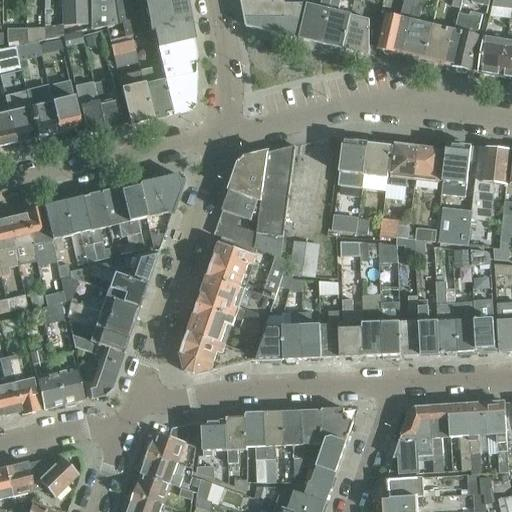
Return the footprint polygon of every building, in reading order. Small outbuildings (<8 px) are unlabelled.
[(85,0),(61,0),(62,25),(62,26),(86,25),(85,0)] [(90,31),(105,28),(119,26),(114,0),(90,0),(90,30),(90,31)] [(152,32),(156,48),(192,40),(184,0),(114,0),(119,26),(105,28),(109,42),(152,32)] [(298,41),(320,46),(331,0),(321,0),(319,8),(306,5),(298,41)] [(331,0),(320,46),(340,51),(348,16),(348,15),(338,13),(340,0),(331,0)] [(386,15),(386,17),(378,51),(380,51),(384,56),(386,56),(391,54),(401,56),(412,8),(414,0),(403,0),(402,6),(399,17),(386,15)] [(461,9),(462,0),(453,0),(451,7),(461,9)] [(511,8),(511,0),(493,0),(492,7),(511,8)] [(303,2),(241,2),(245,23),(247,23),(250,27),(250,29),(294,40),(303,2)] [(424,61),(432,25),(418,22),(421,10),(412,8),(401,56),(410,58),(413,61),(419,62),(422,61),(424,61)] [(447,67),(455,68),(454,72),(465,74),(466,71),(470,72),(478,36),(476,35),(481,15),(470,12),(469,16),(460,14),(456,31),(447,67)] [(368,21),(353,17),(348,16),(340,51),(368,58),(368,21)] [(63,36),(62,31),(62,26),(62,25),(43,28),(44,41),(63,37),(63,36)] [(432,25),(424,61),(425,62),(427,64),(433,66),(437,64),(447,67),(456,31),(432,25)] [(43,28),(25,29),(26,45),(44,41),(43,28)] [(8,49),(15,48),(19,47),(26,45),(25,29),(6,30),(6,39),(8,49)] [(83,44),(80,32),(63,36),(63,37),(65,48),(83,44)] [(100,45),(97,35),(84,38),(86,49),(100,45)] [(501,77),(506,43),(484,39),(479,72),(480,73),(482,75),(488,77),(491,75),(501,77)] [(163,81),(171,114),(171,113),(172,115),(188,111),(189,112),(193,106),(195,56),(192,40),(156,48),(163,81)] [(60,42),(45,45),(39,46),(41,56),(46,55),(45,53),(62,49),(60,42)] [(131,42),(110,47),(113,57),(134,52),(131,42)] [(511,43),(506,43),(501,77),(510,78),(511,81),(511,80),(511,43)] [(17,60),(15,48),(8,49),(0,50),(0,57),(1,64),(17,60)] [(118,78),(128,123),(136,122),(136,123),(150,120),(142,86),(143,86),(140,73),(118,78)] [(121,127),(121,125),(115,98),(110,80),(93,84),(103,131),(121,127)] [(163,81),(143,86),(142,86),(150,120),(165,117),(164,115),(171,114),(163,81)] [(50,103),(57,134),(68,132),(67,130),(78,127),(68,82),(46,87),(50,103)] [(74,87),(79,107),(85,135),(103,131),(93,84),(93,83),(74,87)] [(7,113),(15,144),(22,142),(24,139),(36,137),(29,109),(25,93),(4,98),(7,113)] [(29,109),(36,137),(46,134),(49,136),(57,134),(50,103),(29,109)] [(0,115),(0,144),(0,145),(3,147),(15,144),(7,113),(0,115)] [(361,189),(363,177),(367,144),(355,143),(355,141),(347,140),(347,142),(343,141),(339,174),(353,175),(351,187),(361,189)] [(386,180),(390,147),(387,146),(387,144),(378,143),(378,145),(367,144),(363,177),(386,180)] [(411,179),(415,179),(419,148),(406,147),(405,145),(400,144),(397,146),(395,146),(391,176),(395,177),(394,185),(410,187),(411,179)] [(465,199),(471,147),(447,144),(441,196),(465,199)] [(283,238),(295,148),(295,147),(268,153),(255,250),(276,257),(281,258),(283,238)] [(438,182),(442,151),(438,151),(437,148),(432,148),(430,150),(419,148),(415,179),(438,182)] [(478,148),(472,212),(471,220),(490,222),(494,186),(505,187),(510,151),(478,148)] [(214,235),(221,238),(255,250),(268,153),(245,158),(244,158),(239,163),(239,164),(214,235)] [(139,184),(147,217),(168,215),(170,216),(182,181),(183,181),(178,175),(177,176),(139,184)] [(119,192),(131,246),(133,253),(142,251),(135,220),(147,217),(139,184),(123,188),(123,191),(119,192)] [(99,194),(107,228),(116,225),(120,239),(125,238),(126,245),(117,247),(119,256),(133,253),(131,246),(119,192),(115,193),(114,190),(99,194)] [(81,201),(93,254),(95,262),(110,258),(108,249),(103,250),(102,244),(100,244),(96,230),(107,228),(99,194),(85,197),(85,199),(81,201)] [(76,199),(61,203),(68,237),(78,234),(82,248),(86,247),(88,255),(84,256),(85,264),(95,262),(93,254),(81,201),(77,201),(76,199)] [(511,202),(504,202),(502,217),(511,217),(511,202)] [(49,239),(55,264),(59,263),(57,254),(62,253),(59,239),(68,237),(61,203),(41,207),(49,239)] [(23,212),(34,256),(44,254),(41,241),(49,239),(41,207),(23,212)] [(468,246),(471,220),(472,212),(439,208),(439,217),(436,243),(468,246)] [(6,219),(13,247),(17,265),(35,261),(34,256),(23,212),(14,214),(15,217),(6,219)] [(333,216),(332,231),(356,235),(358,220),(333,216)] [(415,240),(424,241),(436,243),(439,217),(429,220),(428,230),(416,229),(415,240)] [(499,241),(511,242),(511,234),(511,217),(502,217),(499,241)] [(6,219),(0,220),(0,276),(0,277),(9,275),(7,268),(17,265),(13,247),(6,219)] [(370,221),(358,220),(356,235),(368,236),(370,221)] [(382,220),(380,237),(395,238),(397,226),(398,221),(382,220)] [(409,228),(397,226),(395,238),(397,238),(408,240),(409,228)] [(163,235),(148,233),(152,248),(159,246),(163,235)] [(253,255),(255,250),(221,238),(208,276),(246,289),(257,257),(253,255)] [(415,240),(408,240),(397,238),(398,246),(398,247),(405,247),(406,259),(416,258),(415,240)] [(424,258),(424,241),(415,240),(416,258),(424,258)] [(509,262),(511,242),(499,241),(499,243),(500,243),(499,250),(493,249),(494,261),(509,262)] [(338,279),(337,264),(316,262),(318,244),(291,242),(289,275),(338,279)] [(360,243),(360,242),(341,243),(341,252),(342,252),(342,262),(341,262),(343,296),(352,295),(351,262),(350,262),(350,253),(360,252),(360,243)] [(368,243),(360,243),(360,252),(360,259),(368,258),(368,259),(379,259),(379,244),(368,244),(368,243)] [(398,246),(393,246),(379,244),(379,259),(398,258),(398,247),(398,246)] [(471,267),(470,251),(453,252),(454,268),(471,267)] [(470,251),(471,266),(490,265),(490,255),(487,252),(470,251)] [(129,281),(146,287),(157,254),(154,252),(124,260),(125,263),(123,268),(132,271),(129,280),(129,281)] [(263,295),(270,298),(275,299),(279,288),(283,276),(288,261),(281,258),(276,257),(263,295)] [(108,264),(93,268),(108,273),(108,264)] [(56,267),(58,277),(69,274),(67,265),(56,267)] [(511,266),(494,265),(495,277),(511,275),(511,266)] [(121,304),(138,309),(146,287),(129,281),(129,280),(108,273),(93,268),(91,268),(89,275),(110,283),(108,289),(122,295),(121,299),(123,299),(121,304)] [(80,271),(69,274),(58,277),(76,283),(77,282),(83,284),(80,271)] [(246,289),(208,276),(198,305),(259,326),(262,316),(239,308),(246,289)] [(293,276),(283,276),(279,288),(289,290),(292,280),(293,276)] [(71,302),(76,283),(58,277),(62,293),(64,303),(68,303),(71,302)] [(304,281),(292,280),(289,290),(302,293),(304,281)] [(0,301),(0,314),(9,313),(6,300),(1,281),(0,281),(0,300),(0,301)] [(338,282),(319,281),(319,283),(320,295),(339,294),(338,282)] [(437,283),(439,323),(441,355),(447,354),(449,357),(455,356),(457,353),(458,353),(455,304),(447,305),(447,294),(447,283),(437,283)] [(81,306),(133,324),(138,309),(121,304),(123,299),(121,299),(122,295),(108,289),(102,305),(90,300),(89,305),(82,302),(81,306)] [(44,297),(42,291),(28,294),(31,307),(45,304),(44,297)] [(475,320),(476,352),(476,353),(479,353),(480,355),(488,354),(488,353),(495,352),(494,320),(492,291),(485,291),(486,303),(484,303),(484,320),(475,321),(475,320)] [(62,293),(44,297),(45,304),(46,308),(59,305),(64,303),(62,293)] [(24,296),(14,298),(6,300),(9,313),(27,308),(24,296)] [(410,322),(400,323),(402,356),(404,356),(406,358),(412,358),(414,356),(421,355),(419,301),(419,297),(409,298),(410,322)] [(383,357),(390,357),(390,359),(399,359),(399,356),(402,356),(400,323),(400,303),(386,303),(386,299),(381,299),(381,310),(383,357)] [(322,359),(321,326),(312,326),(311,304),(303,300),(303,314),(301,314),(303,360),(310,360),(311,362),(318,362),(319,359),(322,359)] [(362,358),(364,357),(362,311),(353,311),(353,301),(343,301),(344,325),(345,358),(352,358),(354,360),(360,360),(362,358)] [(439,323),(429,324),(428,301),(419,301),(421,355),(421,356),(429,356),(431,358),(437,358),(438,355),(441,355),(439,323)] [(95,328),(128,339),(133,324),(81,306),(71,302),(68,303),(69,303),(67,311),(97,321),(95,328)] [(474,303),(455,304),(458,353),(461,353),(461,356),(470,356),(470,353),(476,352),(475,320),(474,303)] [(62,315),(59,305),(46,308),(40,309),(41,313),(42,320),(62,315)] [(261,326),(259,326),(198,305),(188,333),(226,346),(232,327),(258,336),(261,326)] [(511,352),(511,320),(510,321),(509,309),(497,310),(500,354),(511,352)] [(381,310),(362,311),(364,357),(366,357),(368,360),(374,359),(376,357),(383,357),(381,310)] [(333,359),(341,358),(340,325),(340,313),(329,313),(329,326),(321,326),(322,359),(324,359),(326,362),(332,361),(333,359)] [(295,360),(303,360),(301,314),(282,315),(282,316),(283,361),(286,360),(288,363),(294,363),(295,360)] [(280,361),(283,361),(282,316),(269,316),(253,362),(271,361),(272,363),(279,363),(280,361)] [(17,319),(0,322),(0,328),(1,335),(20,331),(17,319)] [(103,347),(122,354),(128,339),(95,328),(89,342),(72,337),(74,349),(94,356),(93,360),(98,362),(103,347)] [(188,333),(181,354),(185,373),(194,376),(248,363),(251,355),(226,346),(188,333)] [(104,397),(109,392),(122,354),(103,347),(98,362),(90,384),(88,391),(89,398),(90,400),(104,397)] [(29,353),(32,365),(41,363),(38,351),(29,353)] [(20,416),(39,412),(31,379),(21,381),(15,356),(7,358),(20,413),(20,416)] [(0,386),(0,411),(1,417),(20,413),(7,358),(0,359),(0,371),(3,386),(0,386)] [(74,367),(54,372),(63,406),(82,401),(74,367)] [(63,406),(54,372),(35,376),(43,411),(63,406)] [(90,384),(82,382),(86,399),(89,398),(88,391),(90,384)] [(504,404),(497,404),(497,402),(487,403),(487,404),(485,404),(488,437),(496,436),(497,453),(507,453),(504,404)] [(488,437),(485,404),(483,405),(483,403),(473,404),(473,405),(467,406),(471,472),(479,471),(478,454),(479,454),(478,437),(488,437)] [(471,472),(467,406),(460,406),(459,404),(453,404),(451,407),(448,407),(450,439),(459,438),(460,455),(461,455),(462,472),(471,472)] [(450,439),(448,407),(446,407),(446,405),(436,405),(436,407),(430,408),(433,457),(434,474),(444,474),(442,439),(450,439)] [(433,457),(430,408),(415,409),(410,413),(388,477),(419,475),(418,458),(433,457)] [(324,446),(342,452),(343,452),(353,423),(348,421),(344,415),(344,409),(322,410),(322,445),(324,446)] [(322,445),(322,410),(310,411),(311,413),(303,413),(304,445),(322,445)] [(294,479),(304,468),(304,458),(303,445),(304,445),(303,413),(294,414),(294,411),(283,412),(285,447),(293,447),(294,479)] [(265,415),(266,460),(267,484),(277,484),(275,448),(285,447),(283,412),(271,412),(271,415),(265,415)] [(246,416),(247,449),(256,449),(257,484),(267,484),(266,460),(265,415),(257,415),(257,413),(247,413),(247,416),(246,416)] [(226,420),(227,452),(228,465),(238,465),(238,452),(247,451),(247,449),(246,416),(233,416),(233,419),(226,419),(226,420)] [(227,452),(226,420),(214,420),(215,423),(202,423),(203,457),(213,457),(213,453),(227,452)] [(151,442),(146,454),(177,465),(184,445),(195,449),(198,424),(172,430),(172,429),(172,430),(169,438),(156,434),(153,443),(151,442)] [(320,457),(317,468),(335,475),(342,452),(324,446),(320,457)] [(177,465),(146,454),(141,469),(143,469),(141,475),(169,486),(177,465)] [(320,457),(304,458),(304,468),(315,472),(317,468),(320,457)] [(30,484),(37,482),(53,498),(73,479),(71,476),(72,473),(69,470),(66,470),(58,462),(54,458),(26,464),(25,465),(30,484)] [(32,493),(30,484),(25,465),(26,464),(4,469),(11,498),(32,493)] [(196,474),(214,481),(214,468),(197,468),(196,474)] [(309,483),(305,496),(325,504),(331,487),(334,488),(336,480),(334,479),(335,475),(317,468),(315,472),(311,484),(309,483)] [(0,470),(0,511),(4,511),(1,510),(14,507),(11,498),(4,469),(0,470)] [(135,485),(132,495),(162,506),(169,486),(141,475),(137,486),(135,485)] [(481,496),(480,479),(479,476),(468,476),(469,490),(469,495),(469,496),(474,496),(481,496)] [(193,477),(191,485),(199,488),(200,484),(201,480),(193,477)] [(484,495),(484,505),(496,503),(490,478),(480,479),(481,496),(484,495)] [(423,479),(387,481),(387,484),(385,484),(385,493),(387,493),(388,500),(416,498),(435,496),(434,491),(423,492),(423,479)] [(197,499),(207,502),(212,484),(201,480),(200,484),(199,488),(198,495),(197,499)] [(234,488),(247,492),(247,482),(234,482),(234,488)] [(257,488),(255,499),(263,502),(265,488),(257,488)] [(194,494),(181,489),(178,497),(193,501),(194,494)] [(275,506),(284,509),(291,511),(324,511),(327,507),(324,506),(325,504),(305,496),(294,492),(291,501),(279,497),(275,506)] [(130,506),(128,511),(159,511),(162,506),(132,495),(128,505),(130,506)] [(474,496),(474,511),(484,511),(484,505),(484,495),(481,496),(474,496)] [(511,511),(511,496),(498,500),(500,511),(511,511)] [(416,511),(416,498),(388,500),(380,500),(380,503),(378,503),(378,511),(381,511),(380,511),(416,511)] [(212,504),(208,503),(207,502),(197,499),(195,508),(209,511),(212,504)]
